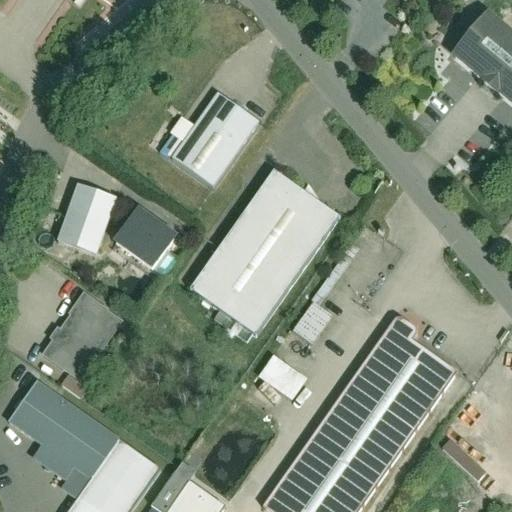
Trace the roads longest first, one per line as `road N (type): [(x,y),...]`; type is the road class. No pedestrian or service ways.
road 1 (unclassified): [(511,304),(257,0)]
road 2 (unknown): [(415,260),(233,511)]
road 3 (unclassified): [(167,0),(31,140),(0,226)]
road 4 (unknown): [(392,162),(455,94),(486,105)]
